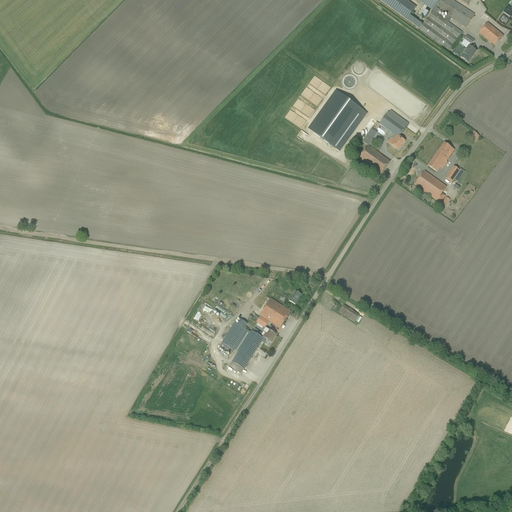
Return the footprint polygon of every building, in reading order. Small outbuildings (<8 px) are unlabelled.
[(378,0),(419,30),(422,25),(410,16),(416,8),(405,0),(378,0)] [(415,0),(437,14),(439,11),(447,16),(445,20),(448,23),(451,19),(465,28),(474,15),(452,0),(415,0)] [(507,6),(503,12),(511,17),(511,15),(511,6),(511,9),(507,6)] [(462,33),(448,23),(445,20),(432,11),(422,25),(419,30),(448,51),(462,33)] [(487,23),(479,33),(490,43),(494,46),(503,36),(499,33),(487,23)] [(466,49),(460,57),(463,59),(467,62),(472,55),(473,56),(476,52),(472,49),(469,46),(470,44),(472,45),(474,42),(466,36),(464,39),(467,42),(464,47),(466,49)] [(337,100),(313,133),(339,152),(366,114),(335,91),(332,96),(337,100)] [(388,112),(379,124),(392,134),(396,137),(397,136),(399,137),(407,126),(389,113),(388,112)] [(370,130),(362,141),(367,145),(372,140),(376,134),(370,130)] [(405,141),(399,137),(397,136),(396,137),(394,140),(391,138),(387,143),(398,151),(405,141)] [(428,166),(432,169),(436,172),(439,167),(442,169),(447,162),(446,161),(454,150),(448,146),(444,143),(428,166)] [(390,162),(368,146),(359,158),(377,171),(381,174),(390,162)] [(454,167),(445,179),(451,183),(454,180),(457,182),(457,181),(463,173),(464,172),(460,169),(459,170),(457,170),(454,167)] [(415,185),(438,201),(441,203),(445,197),(442,194),(446,187),(424,172),(415,185)] [(441,204),(445,206),(450,200),(446,197),(441,204)] [(246,306),(267,281),(263,278),(243,303),(246,306)] [(277,290),(273,296),(284,303),(287,297),(277,290)] [(289,302),(291,302),(295,305),(301,295),(296,291),(289,302)] [(260,315),(269,321),(280,328),(290,312),(270,299),(260,315)] [(201,302),(197,307),(218,321),(221,316),(201,302)] [(359,315),(343,305),(338,312),(354,323),(359,315)] [(252,319),(256,322),(256,323),(264,328),(268,322),(260,316),(259,318),(255,315),(252,319)] [(222,343),(219,348),(230,355),(233,350),(238,353),(251,333),(246,330),(244,328),(247,324),(240,320),(237,324),(235,322),(221,343),(222,343)] [(238,353),(232,362),(244,370),(262,342),(264,343),(264,342),(266,339),(271,342),(276,335),(271,332),(265,328),(262,334),(258,331),(254,329),(252,332),(252,331),(251,333),(238,353)] [(174,340),(172,345),(182,350),(184,345),(174,340)]
